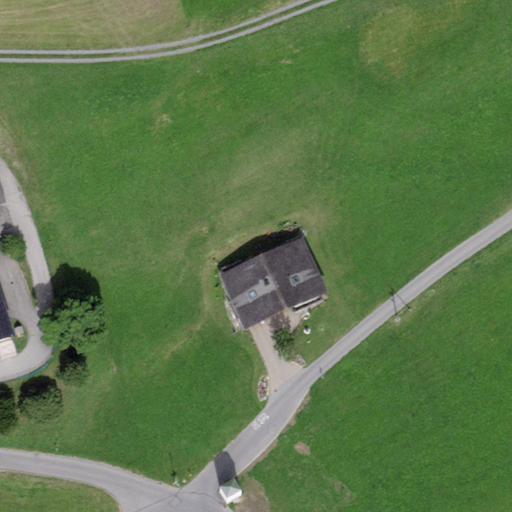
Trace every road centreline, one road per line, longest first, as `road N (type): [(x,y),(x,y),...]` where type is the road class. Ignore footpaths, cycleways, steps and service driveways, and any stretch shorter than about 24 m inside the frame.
road 1 (unclassified): [(511,217),(338,351),(182,501)]
road 2 (track): [(0,58),(107,61),(320,0)]
road 3 (unclassified): [(182,501),(0,460)]
